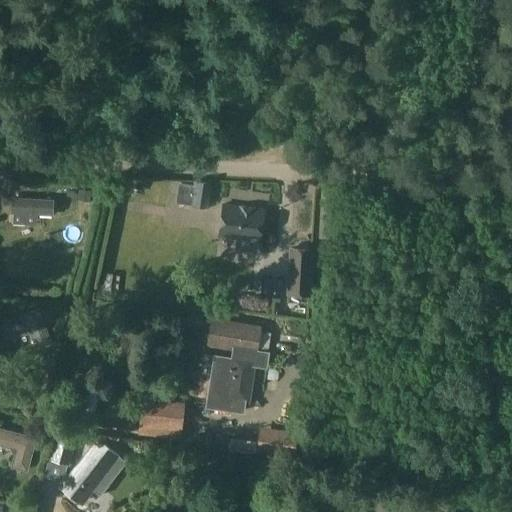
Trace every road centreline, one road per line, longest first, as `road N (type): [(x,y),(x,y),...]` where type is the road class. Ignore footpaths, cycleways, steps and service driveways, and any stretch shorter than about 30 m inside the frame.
road 1 (unclassified): [(335,173),(0,163)]
road 2 (track): [(488,0),(437,177)]
road 3 (track): [(511,180),(335,173)]
road 4 (track): [(103,0),(58,165)]
